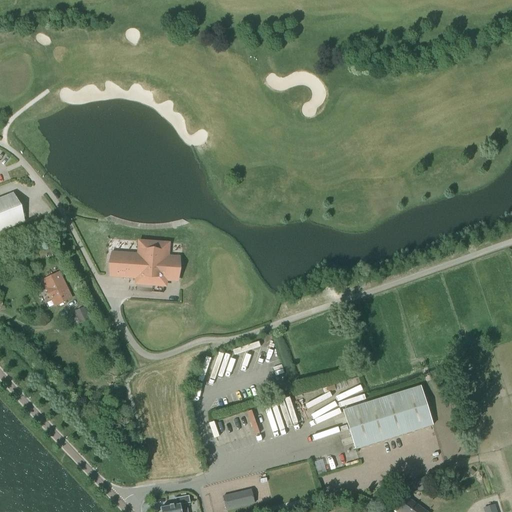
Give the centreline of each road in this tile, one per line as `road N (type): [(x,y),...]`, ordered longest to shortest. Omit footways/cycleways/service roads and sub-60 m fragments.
road 1 (track): [(227,341),(511,243)]
road 2 (unclassified): [(120,503),(0,374)]
road 3 (track): [(194,482),(184,376),(198,355),(227,341)]
